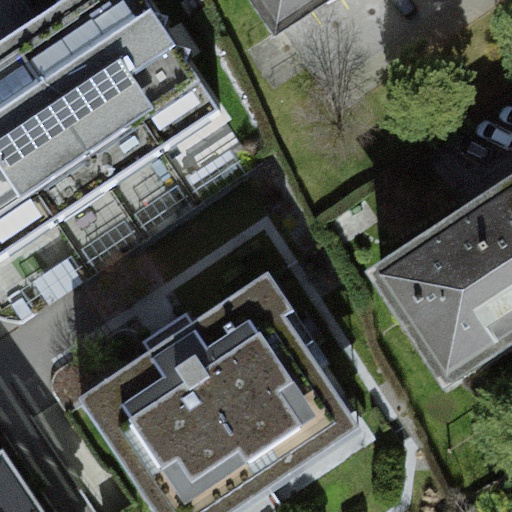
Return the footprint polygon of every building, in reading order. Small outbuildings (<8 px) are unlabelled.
[(130,0),(101,0),(0,66),(0,322),(239,165),(130,0)] [(264,0),(285,31),(330,0),(264,0)] [(511,198),(386,282),(462,394),(511,360),(511,198)] [(170,339),(80,398),(155,511),(231,511),(367,422),(268,274),(170,339)] [(46,511),(5,449),(0,452),(0,511),(46,511)]
